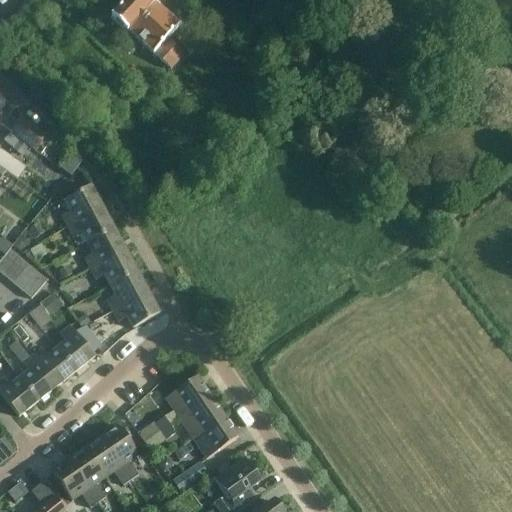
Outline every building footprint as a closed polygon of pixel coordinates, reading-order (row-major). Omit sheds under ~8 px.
[(126,35),(128,32),(170,71),(183,57),(166,40),(177,28),(152,5),(156,1),(154,0),(127,0),(110,20),(126,35)] [(0,100),(0,127),(10,135),(19,142),(28,148),(34,152),(45,137),(21,120),(17,125),(8,119),(14,111),(0,100)] [(12,150),(19,142),(10,135),(4,144),(12,150)] [(12,150),(12,151),(21,158),(28,148),(19,142),(12,150)] [(70,154),(59,169),(70,178),(80,165),(70,154)] [(61,218),(67,229),(101,211),(89,189),(63,203),(69,214),(61,218)] [(112,232),(101,211),(67,229),(72,240),(80,236),(86,246),(112,232)] [(29,231),(34,239),(42,233),(37,225),(29,231)] [(124,253),(112,232),(86,246),(92,256),(83,261),(89,271),(124,253)] [(21,237),(13,247),(20,253),(27,247),(27,243),(21,237)] [(40,246),(30,252),(36,263),(46,256),(40,246)] [(0,276),(3,279),(19,260),(9,252),(0,263),(0,276)] [(135,274),(124,253),(89,271),(95,282),(103,278),(109,288),(135,274)] [(12,286),(27,268),(19,260),(3,279),(12,286)] [(21,294),(36,275),(27,268),(12,286),(21,294)] [(68,269),(59,274),(63,281),(72,276),(68,269)] [(146,295),(135,274),(109,288),(114,298),(106,303),(112,313),(146,295)] [(30,301),(46,283),(36,275),(21,294),(30,301)] [(54,295),(45,302),(55,314),(64,307),(54,295)] [(158,317),(146,295),(112,313),(118,324),(126,319),(132,330),(158,317)] [(83,318),(76,322),(81,330),(88,326),(83,318)] [(65,344),(56,351),(75,374),(94,359),(70,328),(60,336),(65,344)] [(75,374),(56,351),(47,358),(41,351),(32,358),(56,389),(75,374)] [(56,389),(32,358),(22,366),(28,373),(19,380),(37,404),(56,389)] [(37,404),(19,380),(9,388),(4,381),(0,383),(0,396),(18,419),(37,404)] [(178,422),(210,400),(196,380),(164,401),(178,422)] [(192,441),(223,420),(210,400),(178,422),(192,441)] [(163,419),(154,425),(160,434),(169,427),(163,419)] [(237,440),(223,420),(192,441),(205,461),(237,440)] [(174,435),(169,427),(160,434),(165,442),(174,435)] [(117,428),(100,439),(130,483),(137,477),(128,464),(137,458),(117,428)] [(130,483),(100,439),(84,451),(104,481),(113,475),(122,488),(130,483)] [(3,440),(0,442),(0,451),(7,460),(14,454),(3,440)] [(179,462),(188,455),(182,447),(173,453),(179,462)] [(104,481),(84,451),(68,462),(97,505),(104,500),(95,487),(104,481)] [(166,460),(158,466),(164,474),(169,471),(170,465),(166,460)] [(97,505),(68,462),(50,473),(71,503),(81,497),(90,510),(97,505)] [(219,501),(226,511),(240,511),(257,501),(249,490),(258,484),(243,463),(216,482),(225,496),(219,501)] [(173,485),(180,495),(207,477),(200,467),(173,485)] [(65,511),(44,485),(33,494),(45,509),(40,511),(65,511)] [(263,510),(257,501),(240,511),(278,511),(273,504),(263,510)]
